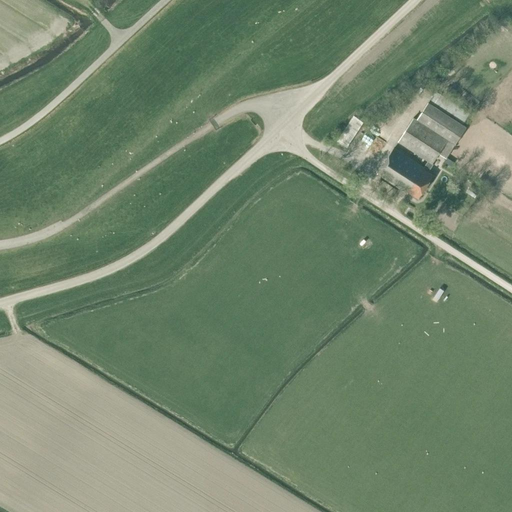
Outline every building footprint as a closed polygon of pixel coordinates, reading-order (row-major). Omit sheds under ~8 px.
[(432,77),(436,82),(452,70),(448,65),(432,77)] [(466,127),(428,102),(417,119),(413,117),(398,141),(428,160),(423,167),(393,148),(377,173),(407,193),(407,192),(418,198),(433,175),(428,172),(431,167),(433,164),(432,163),(447,139),(455,144),(466,127)] [(347,147),(363,122),(353,116),(346,126),(343,124),(337,134),(340,136),(337,141),(347,147)] [(447,153),(453,144),(447,140),(441,149),(447,153)] [(375,187),(392,198),(396,192),(379,181),(375,187)] [(465,192),(474,198),(478,192),(469,186),(465,192)]
